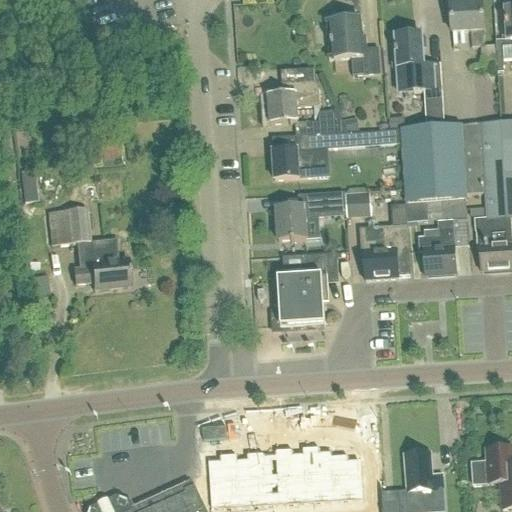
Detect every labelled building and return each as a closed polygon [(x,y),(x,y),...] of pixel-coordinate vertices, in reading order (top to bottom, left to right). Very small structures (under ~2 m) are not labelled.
[(486,50),(486,49),(483,8),(451,10),(452,37),(472,36),(473,51),(486,50)] [(363,54),(361,24),(327,27),(330,65),(352,63),(354,81),(381,79),(379,53),(363,54)] [(426,132),(445,131),(440,68),(423,69),(421,38),(414,39),(414,35),(391,36),(392,53),(396,52),(396,54),(395,54),(395,56),(391,56),(392,73),(397,72),(399,92),(413,91),(414,96),(424,96),(426,132)] [(318,86),(283,88),(283,99),(270,100),(272,129),(296,128),(295,112),(320,111),(318,86)] [(320,140),(323,140),(350,138),(338,115),(319,116),(320,140)] [(487,236),(478,237),(482,278),(511,276),(511,249),(511,250),(510,224),(511,223),(511,127),(502,128),(502,127),(480,129),(486,198),(484,198),(486,223),(487,236)] [(467,199),(463,130),(463,129),(445,131),(426,132),(402,134),(402,135),(403,150),(407,209),(443,207),(454,206),(466,205),(468,205),(467,199)] [(467,199),(484,198),(486,198),(480,129),(463,130),(467,199)] [(402,135),(350,138),(323,140),(320,140),(297,142),(297,155),(274,156),(276,186),(300,184),(316,183),(316,174),(314,156),(328,155),(403,150),(402,135)] [(89,169),(89,164),(117,162),(116,149),(120,148),(120,144),(73,149),(75,170),(85,169),(85,170),(89,169)] [(18,176),(22,207),(35,205),(31,174),(18,176)] [(300,213),(299,213),(278,214),(280,247),(307,245),(306,223),(346,221),(346,209),(345,196),(299,200),(300,213)] [(348,220),(372,219),(370,197),(347,198),(348,220)] [(466,205),(454,206),(443,207),(445,226),(467,225),(466,205)] [(363,234),(366,285),(399,283),(399,281),(411,280),(410,256),(410,255),(409,255),(406,209),(391,210),(393,231),(360,233),(360,234),(363,234)] [(91,253),(90,248),(87,214),(48,218),(52,252),(76,249),(79,274),(73,275),(75,290),(93,288),(93,297),(131,293),(128,264),(117,265),(116,250),(91,253)] [(475,224),(476,237),(478,237),(487,236),(486,223),(475,224)] [(425,242),(419,242),(420,257),(424,257),(426,279),(426,280),(457,278),(456,252),(454,252),(454,241),(453,230),(438,231),(438,235),(425,236),(425,242)] [(272,333),(325,329),(322,289),(339,288),(337,258),(307,260),(309,282),(279,284),(281,318),(271,318),(272,333)] [(211,460),(208,460),(211,511),(259,511),(364,505),(361,459),(358,459),(359,464),(350,465),(350,460),(333,461),(332,450),(330,451),(330,456),(321,457),(321,451),(303,452),(303,458),(295,459),(294,453),(276,455),(276,459),(265,459),(265,457),(247,458),(247,464),(239,464),(238,458),(220,460),(220,465),(211,466),(211,460)] [(489,489),(502,488),(503,511),(511,511),(511,452),(486,454),(487,467),(472,468),(474,490),(489,489)] [(408,495),(399,496),(399,511),(445,511),(443,479),(433,480),(431,458),(405,460),(408,495)] [(204,511),(192,486),(133,511),(128,511),(126,506),(122,504),(104,511),(204,511)]
